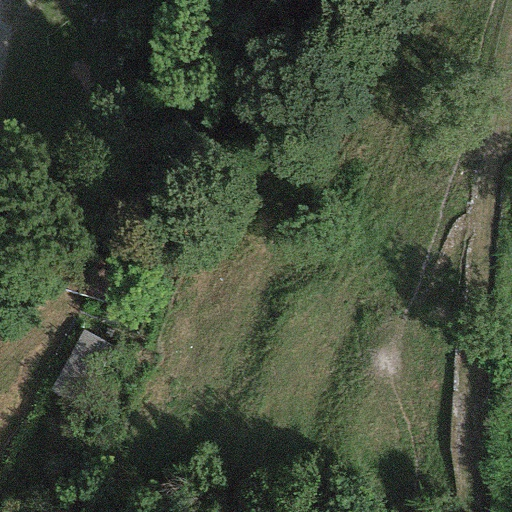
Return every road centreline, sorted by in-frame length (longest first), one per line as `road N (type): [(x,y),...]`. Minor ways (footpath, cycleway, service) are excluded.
road 1 (track): [(511,24),(476,218),(464,436),(473,511)]
road 2 (track): [(398,0),(209,364)]
